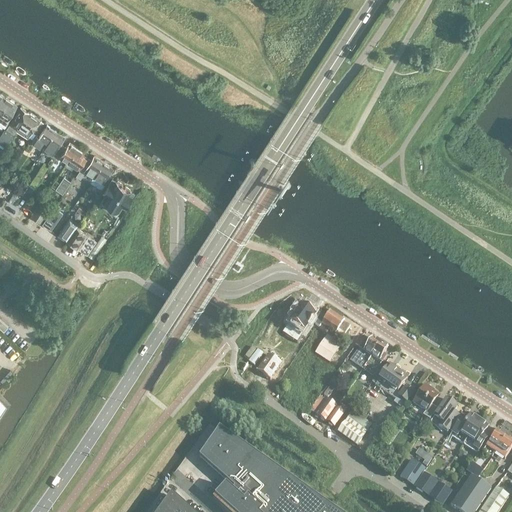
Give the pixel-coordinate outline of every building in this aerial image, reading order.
[(0,111),(8,99),(0,93),(0,111)] [(0,111),(0,124),(4,127),(10,118),(14,113),(12,112),(17,104),(8,99),(0,111)] [(0,142),(6,146),(20,125),(29,112),(20,107),(6,128),(5,127),(0,135),(0,142)] [(20,125),(16,131),(28,138),(32,131),(36,134),(43,123),(40,120),(29,112),(20,125)] [(44,140),(48,142),(56,130),(47,124),(39,136),(37,135),(32,141),(40,146),(44,140)] [(48,142),(43,150),(55,158),(61,149),(60,148),(62,146),(59,144),(64,136),(56,130),(48,142)] [(307,155),(307,150),(278,131),(273,132),(274,135),(304,154),(307,155)] [(62,149),(61,149),(55,158),(59,161),(61,158),(64,160),(65,158),(68,160),(77,146),(70,142),(66,147),(64,146),(62,149)] [(84,151),(77,146),(68,160),(67,162),(74,167),(75,165),(79,167),(86,157),(82,154),(84,151)] [(76,175),(79,176),(80,177),(85,171),(93,176),(103,161),(94,155),(91,160),(87,158),(76,175)] [(253,166),(252,167),(284,187),(285,186),(288,188),(290,188),(291,188),(292,186),(291,184),(290,183),(291,181),(289,179),(290,179),(258,158),(257,159),(255,157),(254,160),(253,159),(251,159),(249,160),(249,162),(250,164),(253,166)] [(112,167),(103,161),(93,176),(99,180),(97,183),(103,187),(112,174),(109,172),(112,167)] [(68,170),(64,176),(56,189),(63,193),(75,175),(68,170)] [(13,177),(11,176),(7,173),(0,184),(6,188),(13,177)] [(106,194),(100,202),(109,208),(123,186),(122,185),(123,184),(118,180),(117,181),(115,180),(113,183),(110,181),(103,192),(106,194)] [(238,180),(238,186),(272,208),(278,206),(276,202),(242,181),(238,180)] [(28,198),(34,187),(29,184),(23,194),(28,198)] [(123,186),(109,208),(116,213),(122,205),(125,207),(132,196),(129,195),(131,191),(129,190),(130,189),(125,185),(124,187),(123,186)] [(9,201),(13,204),(20,195),(15,192),(9,201)] [(29,210),(34,202),(28,198),(23,206),(29,210)] [(38,207),(31,216),(41,222),(47,213),(38,207)] [(51,230),(63,213),(54,207),(42,224),(51,230)] [(66,240),(78,224),(70,218),(58,234),(66,240)] [(77,227),(67,241),(79,249),(88,235),(77,227)] [(318,305),(308,298),(301,308),(311,315),(318,305)] [(299,310),(284,335),(298,343),(308,326),(302,322),(304,319),(300,317),(302,312),(299,310)] [(344,335),(350,326),(344,322),(345,320),(331,311),(326,317),(322,315),(315,325),(319,328),(322,324),(336,333),(335,335),(341,339),(344,335)] [(0,318),(0,327),(4,331),(8,326),(0,318)] [(329,363),(341,344),(329,336),(316,354),(329,363)] [(371,356),(380,343),(373,338),(369,344),(364,341),(359,349),(351,361),(352,361),(363,369),(371,356)] [(379,361),(388,348),(380,343),(371,356),(363,369),(374,376),(382,363),(379,361)] [(248,359),(255,364),(264,353),(257,348),(248,359)] [(270,381),(281,364),(268,355),(257,372),(270,381)] [(401,409),(414,392),(403,384),(408,377),(390,365),(386,371),(382,369),(373,382),(376,385),(375,387),(396,401),(393,404),(401,409)] [(331,386),(324,394),(327,397),(334,388),(331,386)] [(431,406),(438,396),(433,393),(433,392),(427,387),(426,388),(425,387),(414,404),(410,409),(430,422),(438,410),(431,406)] [(447,433),(458,418),(454,416),(453,413),(457,407),(446,399),(431,422),(447,433)] [(326,401),(316,415),(326,422),(336,408),(326,401)] [(334,428),(344,413),(337,408),(326,423),(334,428)] [(461,419),(451,434),(457,438),(460,435),(467,440),(479,422),(470,416),(466,423),(461,419)] [(345,422),(338,432),(357,446),(364,436),(345,422)] [(479,422),(467,440),(475,445),(473,449),(478,452),(488,437),(484,434),(488,428),(479,422)] [(496,453),(508,435),(498,429),(486,447),(483,453),(492,459),(496,453)] [(335,511),(219,430),(199,458),(234,490),(231,493),(225,488),(217,498),(232,511),(335,511)] [(511,438),(508,435),(496,453),(505,460),(511,448),(511,438)] [(426,459),(424,465),(428,467),(434,456),(419,449),(416,455),(426,459)] [(415,460),(422,465),(425,461),(418,455),(415,460)] [(414,486),(425,470),(412,461),(400,478),(401,478),(401,477),(407,481),(407,482),(414,486)] [(471,464),(468,473),(482,476),(484,468),(471,464)] [(424,474),(415,488),(423,494),(432,480),(424,474)] [(458,511),(476,511),(491,490),(471,477),(451,507),(458,511)] [(498,511),(508,497),(506,495),(511,486),(511,485),(502,479),(496,489),(480,511),(498,511)] [(442,507),(451,493),(442,486),(432,500),(442,507)] [(188,511),(171,497),(160,511),(188,511)]
